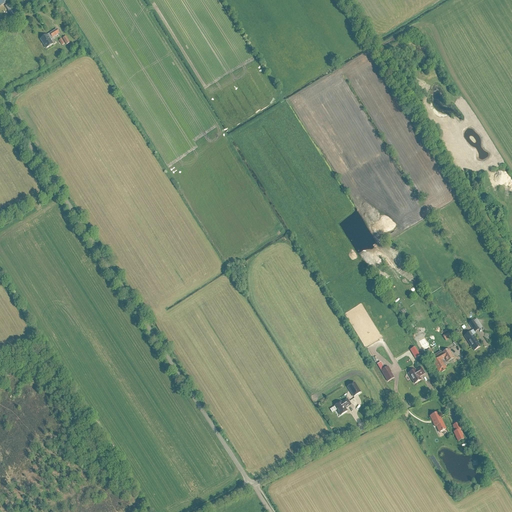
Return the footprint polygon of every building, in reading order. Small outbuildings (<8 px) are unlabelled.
[(5,7),(15,22),(21,18),(11,3),(5,7)] [(53,37),(59,34),(56,29),(49,34),(49,35),(48,35),(47,35),(40,39),(46,49),(53,44),(51,41),(52,40),(51,38),(53,37)] [(468,323),(474,332),(478,329),(472,320),(468,323)] [(423,341),(419,335),(415,338),(419,344),(423,341)] [(478,343),(473,335),(466,340),(471,348),(473,346),(475,350),(480,347),(478,344),(478,343)] [(420,357),(415,348),(410,350),(415,359),(420,357)] [(435,364),(440,373),(440,372),(441,373),(445,371),(445,369),(446,369),(441,360),(444,358),(446,362),(453,358),(448,349),(442,353),(441,352),(433,356),(435,360),(433,361),(435,364)] [(385,367),(378,371),(384,382),(391,378),(385,367)] [(408,374),(414,385),(422,380),(420,377),(425,374),(421,367),(416,370),(415,369),(408,374)] [(357,399),(363,395),(357,386),(351,390),(357,399)] [(351,414),(349,411),(355,407),(351,401),(345,405),(345,404),(338,408),(344,418),(351,414)] [(441,430),(447,426),(442,416),(441,416),(438,411),(431,415),(436,424),(438,424),(441,430)] [(465,435),(460,426),(462,425),(459,420),(454,423),(457,428),(455,429),(459,438),(465,435)]
